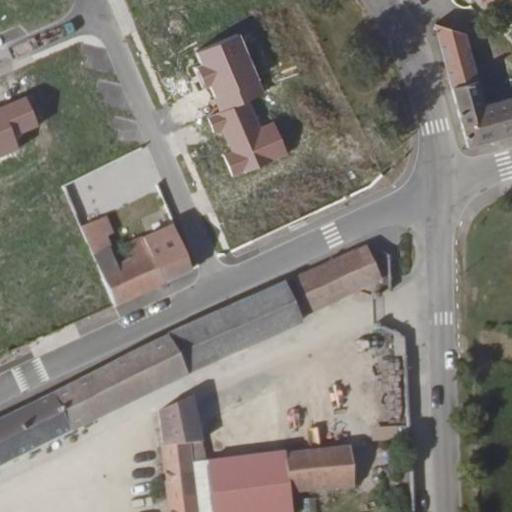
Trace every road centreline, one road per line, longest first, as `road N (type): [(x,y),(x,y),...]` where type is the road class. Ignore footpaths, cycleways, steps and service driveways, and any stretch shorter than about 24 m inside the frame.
road 1 (tertiary): [(450,511),(439,189)]
road 2 (residential): [(103,17),(226,288)]
road 3 (residential): [(226,288),(0,393)]
road 4 (residential): [(439,189),(226,288)]
road 5 (tertiary): [(439,189),(435,127),(415,60),(381,0)]
